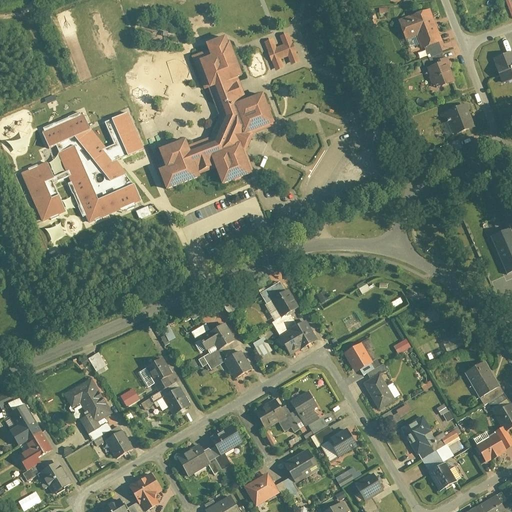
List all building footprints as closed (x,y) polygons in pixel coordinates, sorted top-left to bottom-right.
[(406,55),(438,44),(428,15),(396,26),(406,55)] [(299,65),(288,35),(278,39),(282,48),(276,50),(272,41),(263,45),(275,74),(283,71),(280,63),(287,60),(290,68),(299,65)] [(239,78),(223,36),(199,45),(201,51),(184,57),(196,90),(200,89),(211,118),(202,139),(183,146),(181,142),(155,152),(161,168),(154,171),(162,192),(197,179),(195,174),(211,168),(219,188),(248,176),(238,148),(245,145),(242,137),(271,126),(259,95),(240,102),(232,81),(239,78)] [(485,58),(495,85),(511,79),(511,57),(508,59),(505,51),(485,58)] [(429,93),(453,84),(445,60),(420,68),(429,93)] [(471,128),(461,104),(437,114),(447,138),(471,128)] [(143,153),(126,116),(102,127),(112,148),(105,151),(90,133),(88,133),(83,118),(81,119),(79,115),(42,132),(43,135),(41,136),(47,153),(55,150),(58,157),(67,181),(88,229),(140,204),(132,189),(133,187),(116,165),(143,153)] [(439,147),(442,155),(460,150),(458,141),(439,147)] [(45,166),(20,177),(41,226),(66,216),(45,166)] [(146,208),(135,213),(138,221),(150,216),(146,208)] [(511,229),(493,237),(509,274),(511,272),(511,229)] [(359,286),(364,294),(372,289),(367,281),(359,286)] [(272,300),(287,291),(282,282),(262,294),(268,303),(272,300)] [(287,291),(272,300),(283,318),(291,313),(300,308),(289,290),(287,291)] [(330,298),(326,291),(319,295),(323,302),(330,298)] [(225,306),(230,315),(243,307),(238,298),(225,306)] [(283,318),(272,300),(268,303),(266,304),(277,321),(283,318)] [(417,316),(422,325),(433,319),(428,310),(417,316)] [(273,323),(281,336),(299,326),(291,313),(283,318),(277,321),(273,323)] [(299,326),(281,336),(292,355),(318,339),(307,321),(299,326)] [(202,339),(212,332),(207,324),(193,333),(198,341),(202,339)] [(236,340),(227,324),(212,332),(202,339),(209,350),(216,346),(219,350),(220,349),(236,340)] [(170,343),(177,339),(170,326),(163,330),(170,343)] [(268,342),(266,338),(254,344),(256,348),(268,342)] [(202,354),(209,350),(202,339),(198,341),(195,343),(202,354)] [(408,339),(396,346),(400,354),(412,346),(408,339)] [(363,343),(345,354),(356,373),(374,362),(363,343)] [(219,350),(206,358),(209,364),(213,369),(225,361),(227,360),(220,349),(219,350)] [(253,369),(243,351),(227,360),(225,361),(236,379),(253,369)] [(108,366),(100,353),(88,360),(96,373),(108,366)] [(209,364),(206,358),(200,361),(204,367),(209,364)] [(164,359),(147,369),(157,384),(168,377),(173,374),(164,359)] [(199,366),(195,360),(191,363),(195,369),(199,366)] [(501,386),(487,362),(466,374),(481,398),(501,386)] [(157,384),(147,369),(139,373),(149,389),(155,385),(157,384)] [(207,370),(202,373),(205,378),(210,375),(207,370)] [(381,374),(365,383),(381,410),(397,400),(396,398),(390,388),(381,374)] [(173,385),(168,377),(157,384),(155,385),(160,393),(173,385)] [(114,413),(93,379),(66,395),(74,409),(85,402),(92,414),(98,423),(99,422),(114,413)] [(423,387),(426,391),(434,386),(432,382),(423,387)] [(395,385),(390,388),(396,398),(401,395),(395,385)] [(192,405),(181,387),(163,398),(170,408),(174,416),(192,405)] [(309,392),(293,402),(298,411),(301,417),(314,409),(318,407),(309,392)] [(15,396),(0,402),(3,410),(18,404),(15,396)] [(132,401),(124,398),(121,406),(130,408),(132,401)] [(170,408),(163,398),(157,402),(164,412),(170,408)] [(257,412),(267,429),(288,417),(277,400),(257,412)] [(410,403),(398,411),(401,416),(413,409),(410,403)] [(505,428),(507,432),(511,428),(511,405),(511,404),(496,413),(505,428)] [(446,405),(439,409),(443,416),(444,415),(450,411),(446,405)] [(26,442),(42,433),(27,407),(12,416),(19,427),(12,431),(21,445),(26,442)] [(314,409),(301,417),(307,426),(309,425),(320,419),(314,409)] [(298,432),(307,426),(301,417),(298,411),(289,416),(298,432)] [(455,419),(450,411),(444,415),(449,422),(455,419)] [(90,434),(102,427),(99,422),(98,423),(92,414),(81,420),(90,434)] [(320,419),(309,425),(315,435),(330,427),(324,417),(320,419)] [(433,431),(425,417),(404,429),(413,443),(426,436),(433,431)] [(102,427),(90,434),(94,442),(112,431),(108,423),(102,427)] [(498,435),(508,451),(511,448),(511,440),(507,432),(505,428),(496,433),(498,435)] [(124,431),(107,442),(117,460),(134,449),(124,431)] [(444,440),(447,445),(460,438),(456,431),(443,439),(444,440)] [(339,457),(340,459),(358,448),(348,432),(331,443),(339,457)] [(20,456),(29,471),(56,455),(42,433),(26,442),(31,450),(20,456)] [(239,435),(219,447),(224,455),(244,442),(239,435)] [(498,435),(478,446),(488,463),(508,451),(498,435)] [(433,447),(426,436),(413,443),(411,445),(417,456),(420,454),(433,447)] [(444,440),(433,447),(436,452),(447,445),(444,440)] [(339,457),(331,443),(323,447),(332,461),(339,457)] [(219,447),(206,454),(211,462),(224,455),(219,447)] [(420,454),(423,460),(436,453),(436,452),(433,447),(420,454)] [(186,466),(199,458),(194,450),(181,458),(186,466)] [(309,450),(285,464),(297,483),(320,469),(309,450)] [(431,473),(445,465),(437,452),(436,453),(423,460),(431,473)] [(186,466),(184,467),(190,477),(212,464),(211,462),(206,454),(199,458),(186,466)] [(73,484),(60,462),(41,474),(54,495),(73,484)] [(431,473),(430,473),(441,492),(458,482),(447,463),(445,465),(431,473)] [(355,467),(336,478),(342,488),(360,477),(355,467)] [(153,474),(131,487),(140,502),(145,511),(148,511),(161,504),(157,498),(165,493),(153,474)] [(269,474),(245,487),(257,507),(280,493),(269,474)] [(358,484),(368,501),(384,491),(374,474),(358,484)] [(292,478),(279,485),(286,499),(299,492),(292,478)] [(503,493),(497,496),(502,505),(508,501),(503,493)] [(497,496),(478,507),(480,511),(506,511),(502,505),(497,496)] [(240,511),(232,497),(208,511),(209,511),(240,511)] [(127,511),(120,500),(103,510),(104,511),(127,511)] [(326,511),(349,511),(350,511),(344,501),(326,511)] [(511,511),(511,507),(508,501),(502,505),(506,511),(511,511)] [(145,511),(140,502),(129,509),(130,511),(145,511)]
